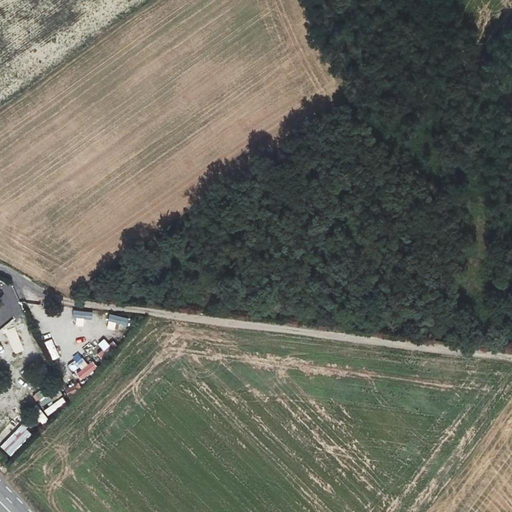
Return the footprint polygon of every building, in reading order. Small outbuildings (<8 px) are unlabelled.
[(92,320),(93,311),(73,310),(73,318),(92,320)] [(107,327),(125,332),(129,319),(111,313),(107,327)] [(15,354),(34,347),(24,322),(5,330),(15,354)] [(103,349),(98,354),(103,360),(116,348),(106,336),(98,343),(103,349)] [(45,341),(52,359),(60,356),(52,338),(45,341)] [(35,349),(28,351),(33,364),(39,362),(35,349)] [(93,360),(77,373),(82,380),(98,367),(93,360)] [(68,396),(78,391),(74,384),(65,388),(68,396)] [(33,395),(45,407),(60,393),(56,388),(50,394),(42,386),(33,395)] [(49,414),(67,402),(64,397),(45,408),(49,414)] [(35,428),(48,421),(36,400),(23,407),(35,428)] [(0,444),(11,455),(33,433),(22,422),(17,427),(12,422),(0,433),(0,444)]
